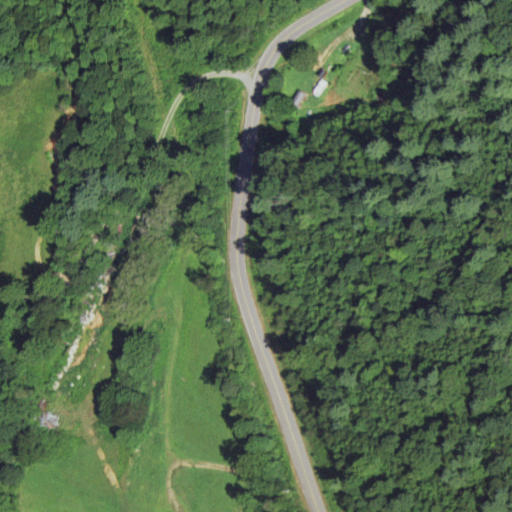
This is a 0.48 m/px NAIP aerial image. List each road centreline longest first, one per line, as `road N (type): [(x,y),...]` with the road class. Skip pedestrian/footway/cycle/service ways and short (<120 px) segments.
road 1 (residential): [(338,0),(275,56),(255,92),(238,293),(314,511)]
road 2 (residential): [(255,92),(222,76),(182,88),(83,274),(0,293)]
